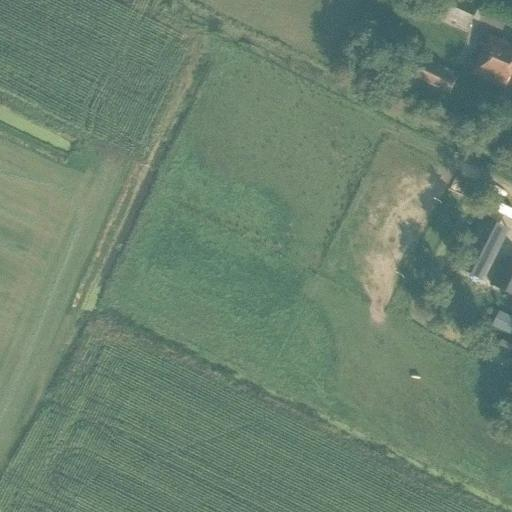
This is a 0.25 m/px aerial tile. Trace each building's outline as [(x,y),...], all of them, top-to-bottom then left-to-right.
[(469,29),(479,6),(466,0),(447,0),(440,16),(469,29)] [(511,75),(511,45),(490,36),(472,74),(505,89),(511,75)] [(449,93),(457,78),(419,60),(412,76),(449,93)] [(470,243),(457,268),(483,281),(495,256),(470,243)] [(511,295),(511,263),(502,259),(490,285),(511,295)] [(511,317),(501,312),(494,326),(506,332),(511,320),(511,317)]
